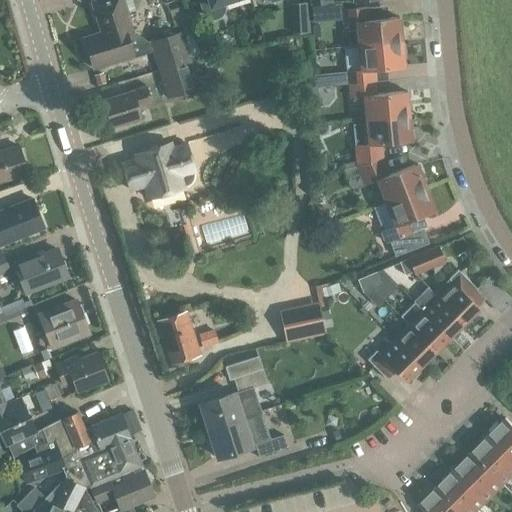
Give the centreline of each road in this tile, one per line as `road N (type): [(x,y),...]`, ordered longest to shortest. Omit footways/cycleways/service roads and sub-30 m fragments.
road 1 (tertiary): [(187,511),(48,91)]
road 2 (residential): [(511,249),(468,161),(445,0)]
road 3 (residential): [(358,466),(420,427),(511,320)]
